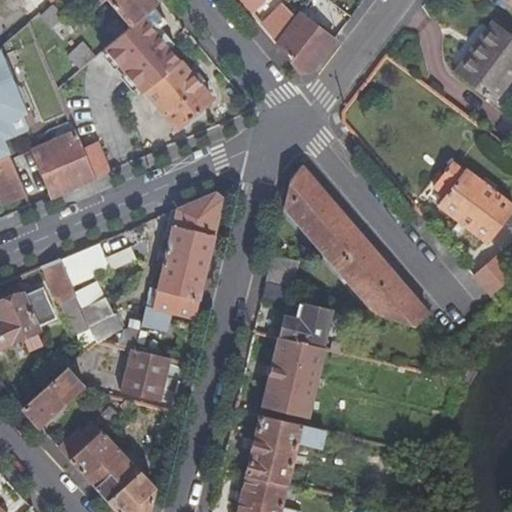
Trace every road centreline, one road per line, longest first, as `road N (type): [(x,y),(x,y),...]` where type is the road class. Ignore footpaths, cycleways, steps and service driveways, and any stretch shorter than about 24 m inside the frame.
road 1 (residential): [(180,511),(254,193),(298,117)]
road 2 (residential): [(0,253),(247,150),(298,117)]
road 3 (residential): [(298,117),(456,293)]
road 4 (residential): [(199,0),(298,117)]
road 5 (residential): [(298,117),(394,0)]
road 6 (residential): [(0,422),(81,511)]
